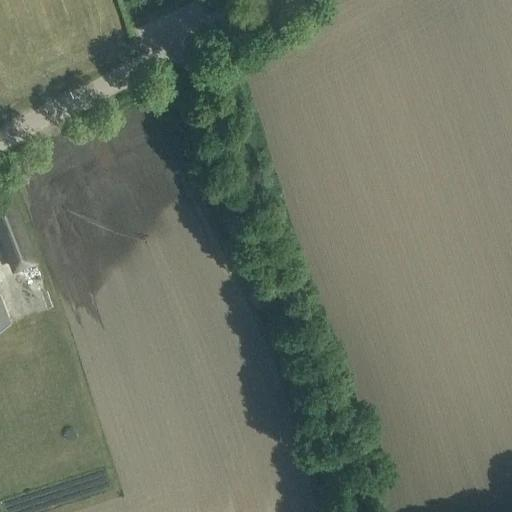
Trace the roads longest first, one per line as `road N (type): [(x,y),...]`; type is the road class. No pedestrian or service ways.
road 1 (track): [(180,47),(286,245),(327,344),(377,511)]
road 2 (unclassified): [(0,140),(270,0)]
